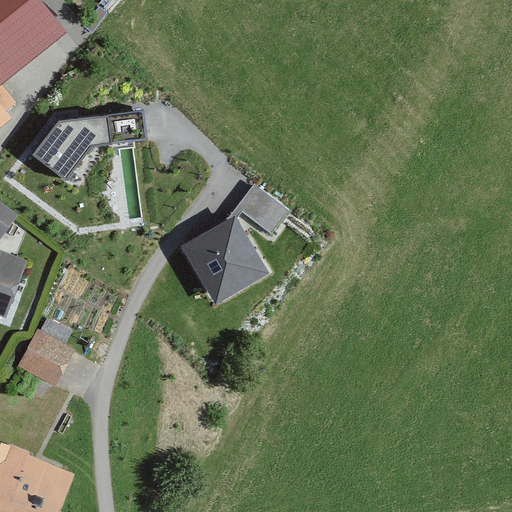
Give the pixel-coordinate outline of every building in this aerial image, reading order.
[(0,80),(32,56),(0,13),(0,130),(14,120),(0,101),(0,80)] [(142,118),(59,127),(33,160),(66,185),(92,152),(145,146),(142,118)] [(256,188),(237,213),(272,239),(291,215),(256,188)] [(0,203),(0,243),(19,217),(0,203)] [(272,277),(238,218),(184,250),(218,308),(272,277)] [(30,264),(0,254),(0,316),(10,320),(30,264)] [(41,335),(36,333),(17,371),(57,391),(77,353),(67,348),(73,335),(48,322),(41,335)] [(63,511),(78,475),(0,444),(0,511),(63,511)]
